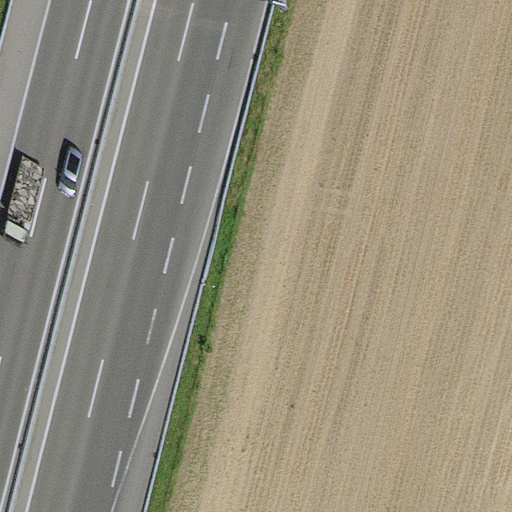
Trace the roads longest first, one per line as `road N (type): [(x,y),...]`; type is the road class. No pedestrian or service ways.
road 1 (motorway): [(66,511),(195,0)]
road 2 (motorway): [(92,0),(0,364)]
